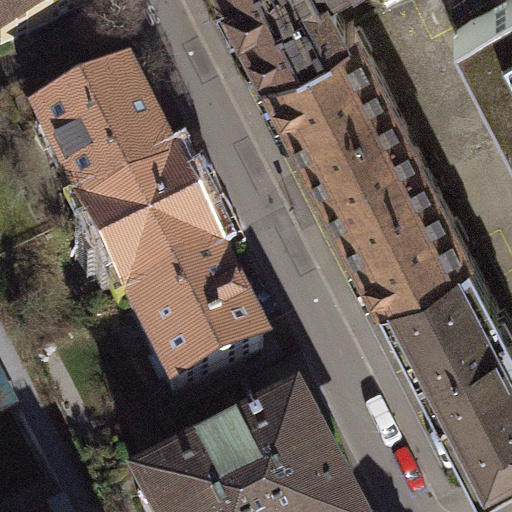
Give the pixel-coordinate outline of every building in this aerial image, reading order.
[(0,0),(0,47),(87,4),(85,0),(0,0)] [(222,0),(230,16),(242,21),(264,64),(343,24),(330,0),(222,0)] [(511,0),(502,0),(452,26),(511,141),(511,0)] [(264,64),(379,292),(468,246),(353,19),(343,24),(264,64)] [(128,78),(38,123),(83,213),(173,168),(128,78)] [(173,168),(83,213),(128,303),(219,258),(173,168)] [(379,292),(479,484),(511,467),(511,330),(468,246),(379,292)] [(219,258),(128,303),(174,394),(264,349),(219,258)] [(350,511),(295,407),(138,493),(147,511),(350,511)]
